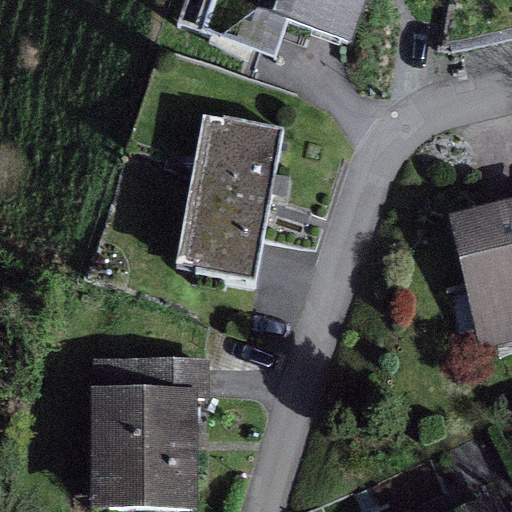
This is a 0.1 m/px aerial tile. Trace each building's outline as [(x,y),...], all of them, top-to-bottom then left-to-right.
[(221,0),(186,0),(178,26),(209,37),(221,0)] [(233,0),(232,2),(248,7),(235,46),(277,61),(289,25),(351,46),(366,0),(233,0)] [(194,277),(257,289),(273,198),(286,200),(289,180),(277,178),(285,131),(223,120),(223,124),(203,120),(175,272),(195,275),(194,277)] [(511,204),(448,219),(479,353),(511,345),(511,204)] [(90,511),(197,511),(196,403),(209,403),(209,362),(92,363),(92,392),(89,392),(90,511)] [(503,511),(497,496),(461,511),(503,511)]
